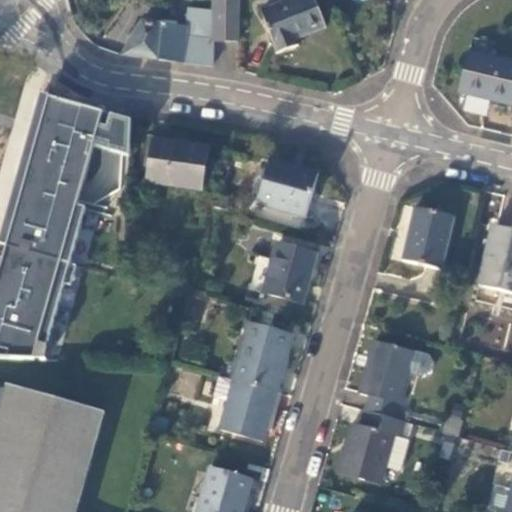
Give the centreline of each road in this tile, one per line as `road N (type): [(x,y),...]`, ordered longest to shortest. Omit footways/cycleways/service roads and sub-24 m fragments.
road 1 (residential): [(393,135),(245,95),(109,78),(53,43),(15,0)]
road 2 (residential): [(287,511),(393,135)]
road 3 (residential): [(444,0),(426,26),(393,135)]
road 4 (residential): [(511,167),(393,135)]
